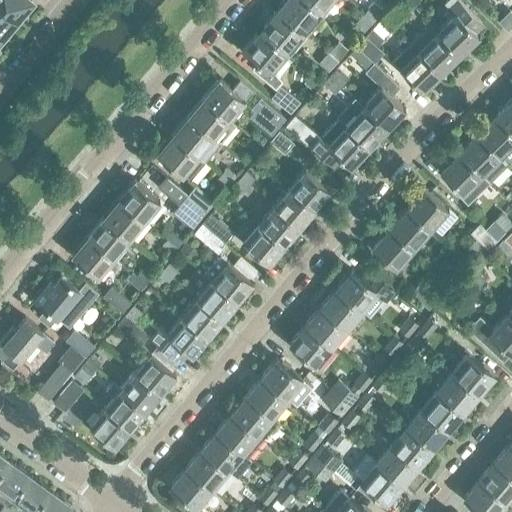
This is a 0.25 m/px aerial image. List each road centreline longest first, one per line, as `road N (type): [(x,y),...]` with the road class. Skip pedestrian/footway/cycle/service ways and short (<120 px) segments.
road 1 (residential): [(511,45),(365,197),(112,502)]
road 2 (residential): [(0,277),(227,0)]
road 3 (residential): [(421,511),(511,403)]
road 4 (residential): [(112,502),(0,419)]
road 5 (residential): [(79,0),(0,93)]
